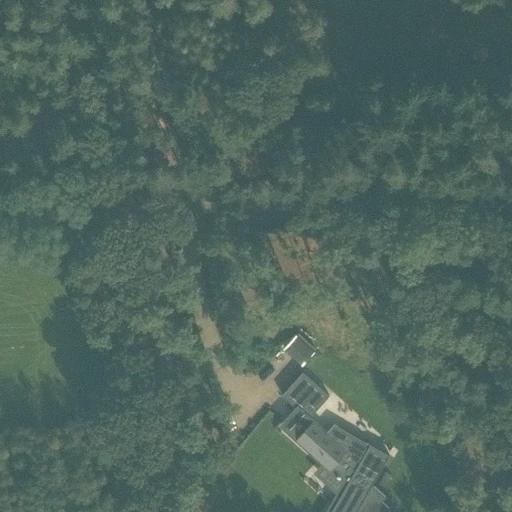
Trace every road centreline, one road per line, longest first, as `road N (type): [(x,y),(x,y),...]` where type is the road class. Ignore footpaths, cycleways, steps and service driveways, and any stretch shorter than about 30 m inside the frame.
road 1 (unclassified): [(511,195),(94,214)]
road 2 (track): [(98,247),(276,369)]
